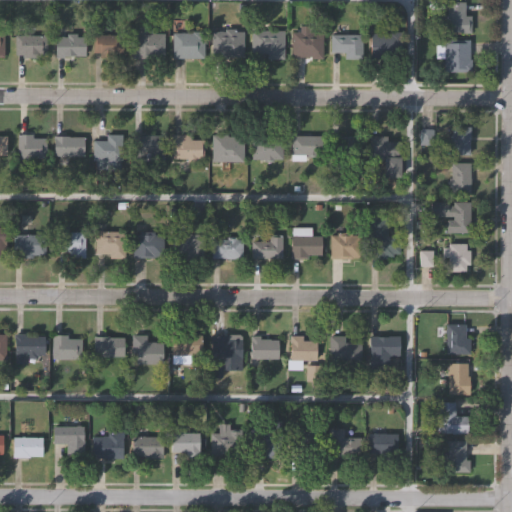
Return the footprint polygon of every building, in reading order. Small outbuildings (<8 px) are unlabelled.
[(447,31),(447,26),(439,26),(439,13),(447,13),(447,1),(466,1),(466,15),(473,15),(473,32),(447,31)] [(325,29),(325,58),(311,58),(311,57),(292,57),(292,30),(301,30),(301,24),(311,24),(311,29),(325,29)] [(245,29),(244,56),(231,55),(231,57),(213,57),(213,31),(226,31),(226,28),(245,29)] [(165,31),(165,54),(156,54),(156,56),(134,56),(134,32),(140,32),(140,29),(156,29),(156,31),(165,31)] [(285,29),(285,56),(269,56),(269,52),(251,52),(251,29),(285,29)] [(206,30),(206,57),(173,56),(173,32),(193,32),(193,30),(206,30)] [(402,30),(402,59),(371,59),(371,33),(390,33),(390,30),(402,30)] [(86,34),(86,56),(65,56),(65,57),(56,57),(56,35),(67,35),(67,31),(78,32),(78,34),(86,34)] [(128,34),(128,54),(114,54),(114,57),(100,57),(101,53),(93,53),(93,33),(128,34)] [(363,33),(363,57),(345,57),(345,51),(331,51),(331,33),(363,33)] [(48,34),(48,54),(43,54),(43,56),(24,56),(24,55),(16,54),(16,34),(48,34)] [(444,70),(444,57),(436,57),(436,43),(444,43),(444,38),(471,39),(470,57),(473,57),(473,70),(444,70)] [(449,153),(449,137),(452,137),(452,133),(453,133),(453,123),(461,123),(461,126),(472,126),(472,140),(470,140),(470,154),(449,153)] [(210,161),(210,133),(225,133),(225,135),(241,135),(242,160),(210,161)] [(17,158),(17,134),(32,134),(32,138),(46,138),(46,158),(17,158)] [(250,158),(249,134),(271,134),(271,136),(281,136),(281,158),(271,158),(271,160),(261,160),(261,159),(250,158)] [(293,154),(292,135),(323,134),(323,154),(317,154),(317,156),(307,156),(307,154),(293,154)] [(93,140),(106,140),(106,135),(122,135),(122,160),(119,160),(119,169),(96,169),(96,159),(93,159),(93,140)] [(133,168),(132,135),(163,135),(163,159),(151,159),(151,153),(145,153),(145,168),(133,168)] [(172,135),(190,135),(190,140),(202,140),(202,158),(195,158),(195,161),(186,161),(186,158),(173,158),(172,135)] [(331,135),(361,135),(361,154),(342,154),(342,159),(335,159),(335,154),(332,154),(331,135)] [(370,135),(388,135),(388,141),(401,140),(401,176),(385,177),(385,159),(380,159),(380,158),(371,158),(370,135)] [(53,156),(53,136),(69,136),(69,137),(84,137),(84,156),(53,156)] [(472,160),(471,191),(452,191),(452,185),(450,185),(450,175),(452,175),(453,160),(472,160)] [(453,216),(431,216),(431,201),(448,201),(448,204),(453,204),(453,201),(470,201),(470,232),(446,232),(446,219),(453,219),(453,216)] [(387,257),(371,257),(371,216),(389,216),(389,235),(401,235),(401,253),(395,253),(395,255),(387,255),(387,257)] [(319,255),(306,255),(306,259),(290,259),(290,228),(310,228),(310,237),(319,237),(319,255)] [(87,256),(71,256),(71,250),(57,250),(57,230),(63,230),(63,229),(66,229),(66,230),(87,230),(87,256)] [(47,233),(47,253),(35,253),(35,256),(21,256),(21,250),(15,250),(15,232),(28,232),(28,231),(32,231),(32,233),(47,233)] [(124,232),(124,259),(108,258),(108,254),(94,254),(94,232),(98,232),(98,231),(103,231),(103,232),(124,232)] [(162,235),(162,257),(153,257),(153,259),(131,258),(131,235),(138,235),(138,232),(153,232),(153,235),(162,235)] [(359,236),(359,258),(350,258),(350,260),(328,259),(329,235),(336,235),(336,233),(350,233),(350,236),(359,236)] [(202,259),(185,259),(185,253),(171,252),(171,234),(202,235),(202,259)] [(280,235),(280,259),(250,259),(250,242),(261,242),(261,241),(264,241),(264,242),(267,242),(267,235),(280,235)] [(241,240),(241,259),(210,258),(210,240),(218,240),(218,239),(221,239),(221,240),(226,240),(226,237),(235,237),(235,240),(241,240)] [(467,243),(467,249),(471,249),(471,264),(467,264),(467,270),(450,270),(450,254),(449,254),(449,249),(450,249),(450,243),(467,243)] [(471,352),(447,352),(447,331),(446,331),(446,327),(447,327),(448,322),(467,322),(467,336),(471,336),(471,352)] [(362,363),(335,363),(335,352),(330,352),(331,333),(346,333),(346,340),(355,340),(355,342),(362,342),(362,363)] [(401,334),(401,354),(370,354),(371,334),(401,334)] [(202,356),(190,356),(190,363),(174,363),(174,356),(173,356),(173,335),(203,336),(202,356)] [(82,340),(82,360),(53,360),(54,336),(68,336),(68,340),(82,340)] [(163,365),(137,365),(137,354),(133,354),(133,336),(148,336),(147,342),(156,343),(156,344),(164,344),(163,365)] [(242,338),(242,352),(243,352),(243,361),(241,361),(241,371),(215,371),(215,361),(210,361),(211,340),(210,340),(210,336),(228,336),(228,338),(242,338)] [(279,360),(252,360),(252,336),(261,337),(261,340),(271,340),(271,341),(280,341),(279,360)] [(317,361),(291,361),(291,359),(290,359),(290,356),(292,356),(291,337),(303,337),(303,342),(317,342),(317,361)] [(44,339),(44,358),(35,358),(35,361),(26,361),(26,359),(13,358),(14,338),(23,338),(23,339),(44,339)] [(124,358),(95,357),(95,338),(125,339),(124,358)] [(470,393),(448,393),(448,374),(447,374),(447,371),(448,371),(448,363),(467,363),(467,376),(470,376),(470,393)] [(467,432),(438,432),(438,430),(437,430),(437,425),(438,425),(438,402),(455,402),(455,416),(468,416),(467,432)] [(251,442),(251,426),(274,425),(274,424),(280,424),(280,426),(284,426),(284,456),(266,457),(266,442),(251,442)] [(53,443),(53,426),(75,426),(75,425),(80,425),(80,426),(83,426),(83,456),(65,456),(65,443),(53,443)] [(210,454),(210,432),(225,432),(225,425),(230,425),(230,428),(242,428),(242,458),(227,458),(227,455),(229,455),(229,454),(210,454)] [(291,445),(291,427),(305,427),(305,426),(311,426),(311,427),(317,427),(317,426),(320,426),(320,427),(322,427),(323,457),(305,457),(305,445),(291,445)] [(329,456),(329,428),(344,428),(344,431),(345,431),(345,435),(343,435),(343,437),(361,437),(361,459),(342,459),(342,456),(329,456)] [(93,458),(93,436),(103,436),(103,435),(108,435),(108,431),(123,431),(123,458),(93,458)] [(171,451),(171,432),(178,431),(178,432),(199,432),(199,458),(184,458),(184,451),(171,451)] [(368,454),(368,433),(375,432),(375,433),(397,433),(397,459),(381,459),(381,454),(368,454)] [(132,455),(132,436),(139,436),(139,434),(144,434),(144,436),(163,436),(163,455),(132,455)] [(14,457),(14,436),(22,436),(25,436),(25,437),(43,437),(43,456),(30,456),(30,457),(14,457)] [(469,472),(440,472),(440,456),(444,456),(444,440),(465,440),(465,460),(469,460),(469,472)]
